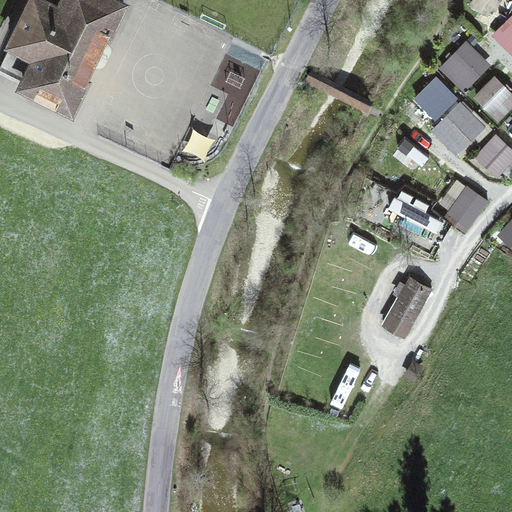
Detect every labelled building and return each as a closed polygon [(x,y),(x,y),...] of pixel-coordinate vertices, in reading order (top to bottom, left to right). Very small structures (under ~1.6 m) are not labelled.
[(29,0),(0,64),(0,67),(25,79),(23,84),(69,105),(117,2),(112,0),(62,0),(58,9),(53,6),(55,0),(29,0)] [(501,0),(471,0),(469,6),(491,19),(501,0)] [(511,15),(492,35),(511,54),(511,15)] [(490,66),(466,42),(439,69),(464,93),(490,66)] [(373,102),(310,70),(307,76),(304,82),(367,114),(370,109),(373,102)] [(511,106),(511,94),(494,78),(474,98),(498,121),(511,106)] [(456,98),(437,79),(416,100),(435,119),(456,98)] [(485,126),(460,102),(432,130),(457,155),(485,126)] [(417,144),(392,132),(378,159),(403,172),(417,144)] [(511,160),(511,149),(495,134),(475,156),(497,177),(511,160)] [(439,230),(445,218),(426,209),(430,202),(399,186),(389,205),(439,230)] [(487,202),(466,187),(447,214),(467,229),(487,202)] [(511,219),(498,235),(511,248),(511,219)] [(429,291),(408,280),(385,324),(405,335),(429,291)] [(423,366),(412,360),(403,377),(414,383),(423,366)]
